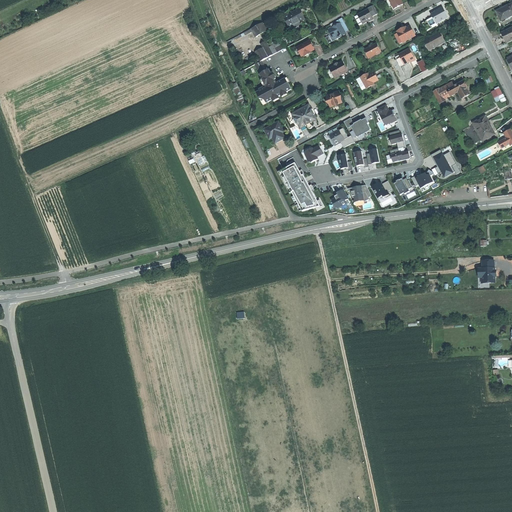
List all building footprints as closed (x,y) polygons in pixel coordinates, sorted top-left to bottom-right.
[(405,4),(402,0),(387,0),(391,7),(394,5),(396,8),(400,6),(405,4)] [(501,21),(511,15),(511,3),(504,7),(496,11),(501,21)] [(369,9),(373,16),(379,13),(374,5),(369,8),(369,9)] [(438,24),(438,23),(450,17),(444,7),(437,11),(432,14),(434,17),(438,24)] [(300,9),(285,16),(291,28),(296,25),(297,27),(302,24),(300,20),(305,18),(303,14),(300,9)] [(361,18),(363,23),(369,20),(374,17),(373,16),(369,9),(359,14),(361,18)] [(429,20),(434,28),(439,25),(438,23),(438,24),(434,17),(429,20)] [(335,22),(337,26),(342,23),(347,32),(349,31),(342,18),(335,22)] [(429,31),(434,28),(429,20),(424,23),(429,31)] [(263,22),(252,28),(256,36),(267,30),(263,22)] [(327,31),(331,38),(333,37),(335,40),(341,36),(347,33),(347,32),(342,23),(337,26),(327,31)] [(405,29),(399,32),(405,42),(417,35),(412,27),(407,29),(406,30),(405,29)] [(507,43),(511,40),(511,28),(502,33),(504,38),(507,43)] [(405,42),(399,32),(396,34),(401,44),(405,42)] [(443,37),(441,33),(426,40),(430,50),(446,42),(443,37)] [(311,40),(299,46),(304,55),(305,54),(306,55),(309,54),(312,52),(311,51),(315,48),(311,40)] [(263,61),(277,53),(273,45),(269,48),(266,41),(260,45),(262,49),(255,53),(260,62),(263,61)] [(378,43),(373,46),(371,47),(367,49),(371,58),(382,52),(378,43)] [(411,49),(401,55),(406,64),(412,60),(416,58),(417,58),(411,49)] [(402,66),(406,64),(401,55),(397,57),(402,66)] [(428,69),(423,60),(418,63),(423,72),(428,69)] [(260,62),(254,65),(260,75),(266,87),(264,88),(263,87),(259,89),(260,91),(257,92),(260,100),(264,101),(266,104),(292,90),(288,83),(290,82),(287,78),(286,79),(286,78),(277,83),(276,81),(274,79),(276,78),(273,72),(271,73),(269,70),(268,71),(263,61),(260,62)] [(345,63),(340,66),(337,68),(333,70),(337,79),(350,72),(345,63)] [(369,74),(362,78),(367,88),(375,84),(374,82),(380,79),(377,75),(376,72),(370,75),(369,74)] [(435,91),(442,103),(447,100),(446,99),(461,91),(464,97),(470,94),(467,88),(468,87),(467,84),(465,80),(455,86),(453,82),(435,91)] [(244,102),(237,83),(231,86),(238,104),(244,102)] [(502,103),(506,101),(499,87),(495,89),(495,90),(492,92),(497,102),(501,100),(502,103)] [(341,91),(328,95),(329,97),(327,100),(331,101),(329,104),(333,106),(339,104),(344,102),(341,91)] [(299,123),(301,126),(306,123),(307,125),(308,127),(309,127),(310,128),(311,128),(313,127),(314,126),(314,124),(313,122),(318,119),(310,104),(294,113),(296,117),(295,119),(295,121),(296,122),(297,123),(299,123)] [(394,115),(392,111),(390,112),(386,105),(379,109),(382,116),(381,116),(385,125),(391,122),(391,123),(397,120),(394,115)] [(474,123),(484,141),(496,134),(492,127),(490,123),(490,122),(487,116),(474,123)] [(351,127),(354,125),(351,118),(344,122),(348,128),(351,127)] [(354,125),(351,127),(357,137),(371,130),(368,124),(369,123),(366,118),(354,125)] [(265,129),(268,134),(271,133),(274,137),(276,143),(282,140),(286,138),(283,133),(280,128),(282,127),(280,121),(265,129)] [(343,129),(339,131),(345,140),(341,142),(345,148),(351,145),(355,143),(352,136),(348,138),(343,129)] [(511,131),(511,133),(509,130),(503,133),(506,138),(497,143),(501,149),(510,145),(511,146),(511,145),(511,131)] [(345,140),(339,131),(334,134),(334,133),(329,135),(331,138),(330,139),(334,146),(338,143),(341,142),(345,140)] [(399,135),(390,137),(393,145),(397,144),(404,142),(403,138),(402,134),(401,134),(399,135)] [(312,148),(307,151),(306,155),(309,162),(312,163),(315,161),(314,160),(318,159),(317,157),(324,154),(319,146),(313,149),(312,148)] [(370,154),(371,157),(372,164),(375,163),(380,162),(377,149),(370,151),(370,154)] [(391,155),(390,155),(391,159),(394,158),(395,162),(407,160),(410,159),(410,158),(411,158),(410,155),(409,151),(405,152),(402,153),(402,152),(400,153),(398,149),(390,151),(391,155)] [(195,160),(202,156),(199,150),(192,154),(195,160)] [(442,172),(445,178),(455,172),(452,167),(457,164),(450,152),(444,155),(441,150),(431,155),(434,161),(435,160),(436,162),(437,161),(438,163),(439,165),(438,166),(439,166),(442,172)] [(361,166),(364,165),(363,159),(362,152),(354,153),(357,166),(361,166)] [(345,169),(349,168),(348,162),(346,155),(339,156),(341,169),(345,169)] [(297,179),(302,176),(296,163),(289,167),(293,175),(295,174),(297,179)] [(455,172),(456,174),(461,172),(457,164),(452,167),(455,172)] [(293,175),(289,167),(281,172),(292,193),(302,211),(312,209),(320,205),(311,189),(310,187),(309,187),(302,176),(297,179),(295,174),(293,175)] [(292,193),(281,172),(279,173),(290,194),(292,193)] [(434,182),(430,176),(429,174),(427,175),(426,174),(421,176),(417,178),(416,179),(419,185),(421,189),(434,182)] [(408,189),(404,181),(403,180),(403,179),(400,180),(397,182),(398,183),(395,185),(401,195),(405,193),(405,194),(410,192),(408,189)] [(404,181),(408,189),(412,187),(407,179),(404,181)] [(388,181),(382,185),(387,193),(388,192),(393,189),(388,181)] [(389,195),(388,192),(387,193),(382,185),(381,183),(378,184),(372,187),(379,199),(383,196),(384,198),(389,195)] [(366,185),(359,187),(359,188),(357,188),(356,187),(353,188),(348,189),(351,195),(352,194),(353,198),(355,198),(355,201),(364,200),(365,201),(365,202),(370,199),(369,198),(372,196),(366,185)] [(347,203),(346,201),(349,199),(344,190),(338,193),(339,195),(339,196),(336,198),(332,201),(336,208),(338,209),(347,203)] [(479,269),(480,277),(483,277),(484,283),(495,282),(495,276),(494,276),(494,271),(495,271),(495,268),(494,268),(494,260),(483,261),(483,269),(479,269)]
